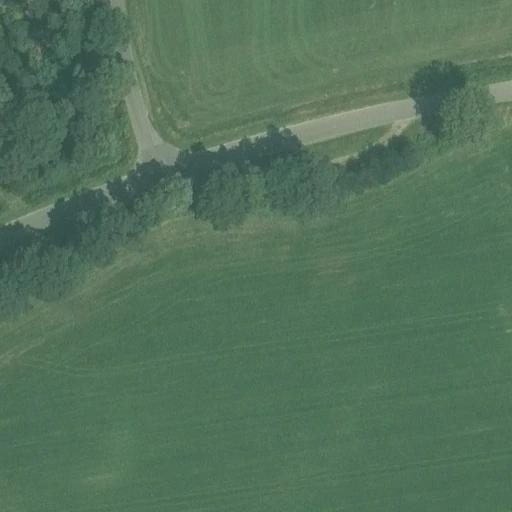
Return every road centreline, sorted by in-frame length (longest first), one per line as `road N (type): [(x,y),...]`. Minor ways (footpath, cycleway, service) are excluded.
road 1 (unclassified): [(163,178),(285,136),(511,95)]
road 2 (unclassified): [(163,178),(127,73),(117,0)]
road 3 (unclassified): [(0,236),(163,178)]
